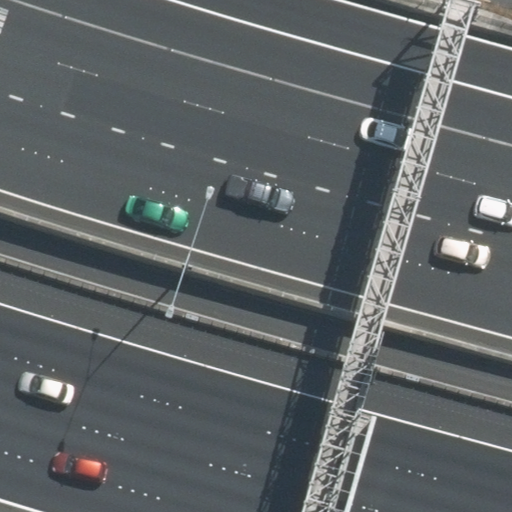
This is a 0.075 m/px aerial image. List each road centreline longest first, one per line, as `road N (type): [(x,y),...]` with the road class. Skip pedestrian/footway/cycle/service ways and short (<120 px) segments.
road 1 (motorway): [(0,88),(511,238)]
road 2 (motorway): [(511,502),(168,402)]
road 3 (motorway): [(363,511),(168,402)]
road 4 (motorway): [(168,402),(0,347)]
